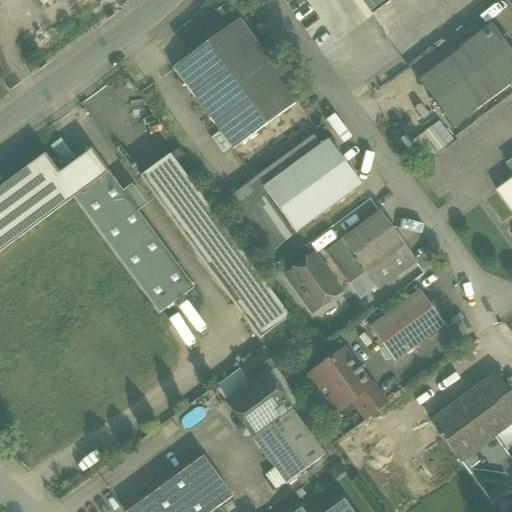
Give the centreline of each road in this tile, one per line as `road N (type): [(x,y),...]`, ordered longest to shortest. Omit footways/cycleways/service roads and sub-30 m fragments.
road 1 (unclassified): [(266,0),(482,298)]
road 2 (unclassified): [(0,127),(167,0)]
